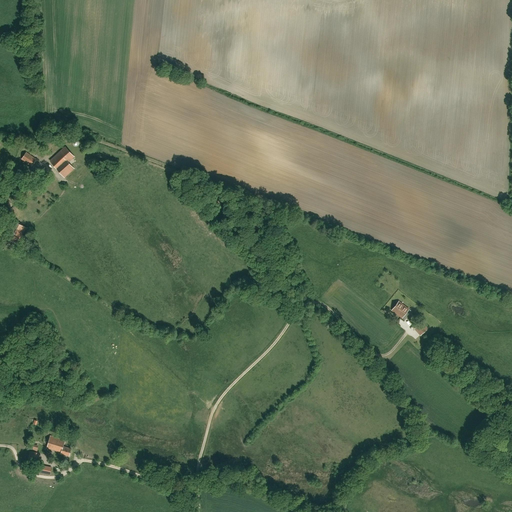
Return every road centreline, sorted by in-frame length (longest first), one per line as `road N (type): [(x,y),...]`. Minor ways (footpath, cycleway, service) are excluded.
road 1 (track): [(199,511),(198,467),(214,407),(304,303),(318,300),(377,357),(389,353),(405,324)]
road 2 (track): [(0,445),(41,477),(64,474),(78,459),(119,468),(187,511)]
